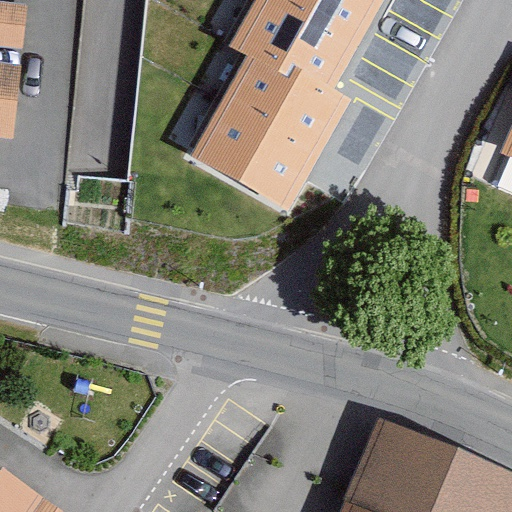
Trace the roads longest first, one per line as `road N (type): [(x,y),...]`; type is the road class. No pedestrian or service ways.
road 1 (residential): [(414,172),(254,311),(234,339)]
road 2 (tertiary): [(234,339),(0,284)]
road 3 (residential): [(414,172),(462,407)]
road 4 (tertiary): [(462,407),(234,339)]
road 5 (residential): [(502,0),(414,172)]
